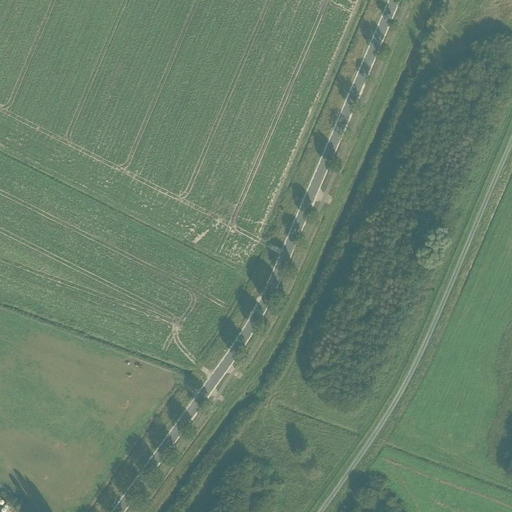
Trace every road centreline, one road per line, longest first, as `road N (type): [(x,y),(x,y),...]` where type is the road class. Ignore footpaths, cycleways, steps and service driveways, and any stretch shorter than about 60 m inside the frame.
road 1 (tertiary): [(118,511),(267,297),(393,0)]
road 2 (track): [(423,0),(279,327),(149,511)]
